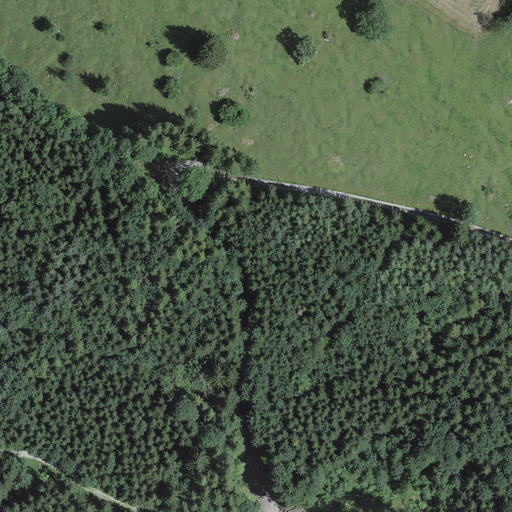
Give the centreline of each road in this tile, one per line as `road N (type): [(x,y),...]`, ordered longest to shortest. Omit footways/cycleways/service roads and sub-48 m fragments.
road 1 (track): [(511,245),(383,206),(280,190),(195,163),(181,168),(175,189),(217,243),(241,296),(236,399),(266,511)]
road 2 (track): [(130,511),(46,463),(0,454)]
